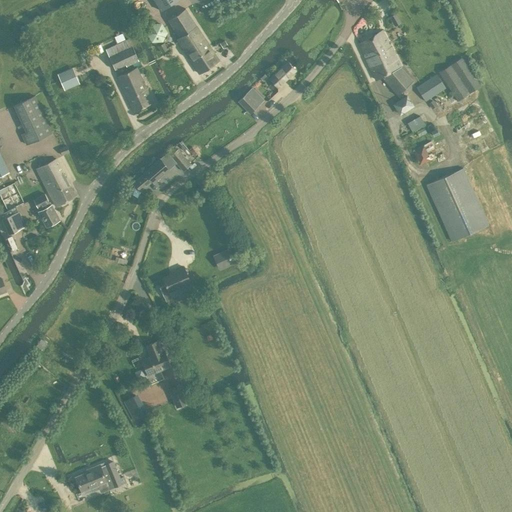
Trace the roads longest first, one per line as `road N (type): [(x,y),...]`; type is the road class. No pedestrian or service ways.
road 1 (residential): [(0,509),(110,322),(159,203),(295,94),(361,10)]
road 2 (unclassified): [(0,340),(116,160),(232,69),(295,0)]
road 3 (track): [(511,408),(346,33)]
road 4 (track): [(457,282),(321,339),(310,328),(300,275),(250,134)]
road 5 (track): [(321,339),(392,511)]
